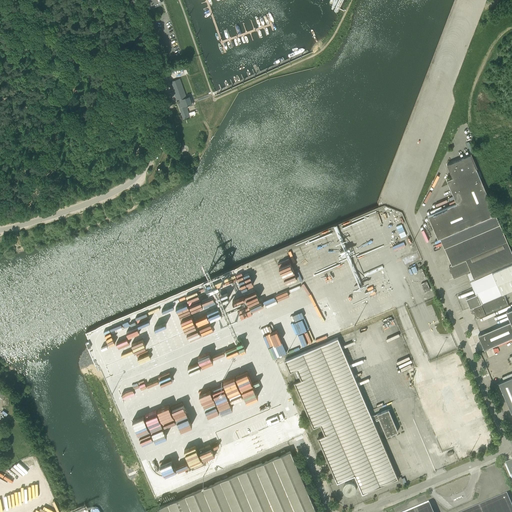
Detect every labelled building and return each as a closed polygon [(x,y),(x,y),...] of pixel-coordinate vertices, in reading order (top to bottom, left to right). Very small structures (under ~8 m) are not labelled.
[(186,97),(184,92),(180,78),(171,82),(183,118),(190,116),(186,106),(192,104),(189,96),(186,97)] [(495,214),(476,170),(470,155),(447,165),(452,178),(447,180),(456,203),(428,215),(433,227),(434,231),(438,239),(440,238),(495,214)] [(440,238),(441,242),(445,250),(452,266),(449,267),(454,278),(470,271),(473,278),(511,262),(511,253),(507,242),(495,214),(440,238)] [(511,289),(511,263),(470,281),(473,288),(476,294),(467,298),(471,307),(503,294),(503,293),(511,289)] [(415,266),(408,269),(411,275),(418,271),(415,266)] [(378,299),(388,296),(383,281),(379,282),(380,285),(374,287),(378,299)] [(425,292),(430,290),(426,281),(421,284),(425,292)] [(471,307),(476,318),(508,305),(503,294),(471,307)] [(511,307),(506,310),(510,322),(480,335),(478,336),(480,341),(479,342),(480,344),(481,344),(484,350),(511,337),(511,307)] [(337,338),(337,336),(284,359),(290,372),(296,369),(301,380),(294,382),(313,427),(320,424),(322,427),(320,429),(321,431),(323,431),(325,435),(318,438),(323,449),(337,482),(354,475),(362,493),(398,478),(382,442),(372,419),(374,418),(374,419),(375,418),(376,421),(380,420),(387,436),(398,431),(388,409),(371,416),(369,411),(337,338)] [(458,353),(446,357),(451,369),(462,364),(458,353)] [(444,374),(448,385),(467,378),(463,367),(444,374)] [(511,376),(498,383),(511,413),(511,376)] [(431,380),(415,386),(424,411),(440,405),(436,393),(435,393),(431,380)] [(468,380),(459,383),(464,395),(473,391),(468,380)] [(468,410),(473,422),(484,417),(479,406),(468,410)] [(431,425),(437,422),(432,411),(426,413),(431,425)] [(279,416),(268,420),(270,426),(281,421),(279,416)] [(471,437),(490,432),(487,420),(468,425),(471,437)] [(441,438),(437,439),(442,450),(446,449),(441,438)] [(459,445),(454,447),(459,459),(465,456),(459,445)] [(316,511),(290,451),(286,453),(285,450),(280,452),(281,455),(159,507),(161,511),(316,511)] [(351,483),(349,483),(347,483),(345,484),(344,485),(343,487),(343,489),(343,491),(344,493),(346,494),(348,495),(350,495),(352,495),(354,493),(355,492),(355,490),(355,488),(354,486),(353,484),(351,483)] [(511,511),(506,499),(476,511),(430,511),(428,507),(416,511),(511,511)]
